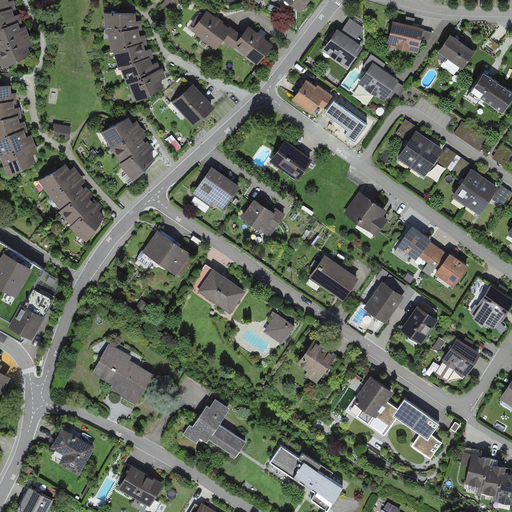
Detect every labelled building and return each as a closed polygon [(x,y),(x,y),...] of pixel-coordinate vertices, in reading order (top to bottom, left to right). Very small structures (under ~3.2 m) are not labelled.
[(0,0),(0,12),(11,9),(8,0),(0,0)] [(287,0),(303,13),(313,0),(287,0)] [(0,30),(18,24),(11,9),(0,12),(0,30)] [(104,9),(108,28),(140,24),(137,10),(104,9)] [(190,30),(215,50),(232,29),(207,9),(190,30)] [(365,28),(350,17),(342,29),(356,39),(365,28)] [(425,27),(393,21),(387,46),(419,53),(425,27)] [(0,49),(25,38),(18,24),(0,30),(0,49)] [(108,28),(115,49),(145,37),(140,24),(108,28)] [(234,47),(257,66),(274,45),(250,26),(234,47)] [(363,47),(337,29),(320,54),(347,71),(363,47)] [(475,53),(451,36),(437,57),(460,73),(475,53)] [(115,49),(121,64),(154,51),(145,37),(115,49)] [(0,60),(4,69),(32,54),(25,38),(0,49),(0,60)] [(121,64),(129,82),(161,64),(154,51),(121,64)] [(387,63),(372,53),(363,66),(370,70),(363,80),(370,84),(368,87),(377,93),(379,90),(394,100),(405,85),(383,70),(387,63)] [(129,82),(135,100),(167,81),(161,64),(129,82)] [(511,101),(511,93),(485,75),(471,95),(502,116),(511,101)] [(333,97),(308,80),(295,100),(320,117),(333,97)] [(0,103),(13,102),(11,85),(0,85),(0,103)] [(215,109),(196,86),(171,107),(190,130),(215,109)] [(0,121),(18,117),(13,102),(0,103),(0,121)] [(362,119),(355,114),(345,128),(352,133),(362,119)] [(0,140),(24,132),(18,117),(0,121),(0,140)] [(138,130),(129,117),(102,136),(112,149),(138,130)] [(416,126),(406,119),(396,133),(407,140),(416,126)] [(487,138),(463,122),(454,134),(478,150),(487,138)] [(71,127),(54,124),(52,137),(70,139),(71,127)] [(430,138),(416,129),(398,155),(411,165),(430,138)] [(148,144),(138,130),(112,149),(121,162),(148,144)] [(31,148),(24,132),(0,140),(0,156),(1,159),(31,148)] [(313,156),(286,136),(269,159),(296,179),(313,156)] [(444,148),(430,138),(411,165),(425,175),(444,148)] [(157,157),(148,144),(121,162),(131,176),(157,157)] [(511,152),(511,150),(502,144),(493,159),(504,165),(511,152)] [(37,164),(31,148),(1,159),(7,175),(37,164)] [(457,155),(447,148),(438,161),(448,168),(457,155)] [(471,165),(461,158),(451,172),(461,179),(471,165)] [(78,179),(68,167),(41,188),(50,201),(78,179)] [(239,184),(213,167),(195,194),(221,211),(239,184)] [(485,176),(470,167),(452,194),(466,204),(485,176)] [(499,186),(485,176),(466,204),(480,214),(499,186)] [(88,192),(78,179),(50,201),(60,213),(88,192)] [(511,193),(511,192),(502,186),(493,200),(504,206),(511,193)] [(391,214),(360,191),(343,213),(375,236),(391,214)] [(98,204),(88,192),(60,213),(70,226),(98,204)] [(281,218),(252,197),(238,217),(267,237),(281,218)] [(107,217),(98,204),(70,226),(80,238),(107,217)] [(431,237),(413,225),(399,246),(417,258),(431,237)] [(194,256),(159,230),(143,251),(178,277),(194,256)] [(453,285),(468,266),(449,252),(435,272),(453,285)] [(0,291),(12,298),(28,270),(0,254),(0,291)] [(325,255),(310,278),(343,299),(358,277),(325,255)] [(248,293),(212,267),(195,291),(231,317),(248,293)] [(374,309),(385,317),(394,304),(396,306),(409,287),(390,274),(367,307),(373,311),(374,309)] [(511,304),(511,294),(491,282),(470,318),(496,333),(511,304)] [(9,329),(31,341),(53,300),(32,289),(9,329)] [(441,318),(419,303),(400,332),(422,346),(441,318)] [(295,325),(278,314),(267,330),(283,342),(295,325)] [(480,353),(457,338),(442,360),(464,375),(480,353)] [(342,359),(315,340),(300,362),(319,376),(321,374),(328,378),(342,359)] [(154,373),(105,345),(89,373),(138,400),(154,373)] [(0,394),(14,369),(0,361),(0,394)] [(377,420),(396,390),(372,376),(354,406),(377,420)] [(511,380),(499,400),(511,408),(511,380)] [(247,438),(221,421),(229,408),(211,397),(193,427),(237,454),(247,438)] [(440,421),(404,397),(393,414),(420,432),(413,442),(432,455),(442,440),(433,433),(440,421)] [(97,448),(62,429),(45,459),(80,479),(97,448)] [(346,487),(281,443),(268,463),(333,507),(346,487)] [(483,491),(489,456),(472,453),(466,488),(483,491)] [(499,502),(505,467),(488,464),(482,499),(499,502)] [(150,511),(166,485),(131,465),(115,492),(148,511),(150,511)] [(511,509),(511,473),(505,472),(499,507),(511,509)] [(47,511),(54,501),(28,486),(13,511),(47,511)] [(215,511),(199,502),(192,511),(215,511)]
